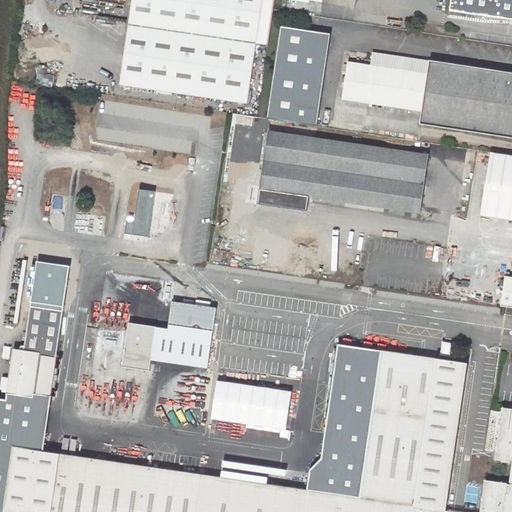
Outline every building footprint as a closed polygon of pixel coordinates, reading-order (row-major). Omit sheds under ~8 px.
[(132,0),(120,85),(248,103),(262,0),(132,0)] [(511,0),(451,0),(450,11),(511,20),(511,0)] [(322,126),(333,34),(284,29),(273,120),(322,126)] [(511,73),(430,61),(429,63),(375,55),(373,68),(368,103),(423,111),(421,124),(511,138),(511,73)] [(336,62),(331,97),(368,103),(373,68),(336,62)] [(39,75),(39,85),(54,86),(54,75),(39,75)] [(269,131),(258,204),(307,211),(308,204),(309,197),(321,198),(420,213),(429,155),(269,131)] [(511,156),(491,153),(482,216),(511,220),(511,156)] [(309,197),(308,204),(320,205),(321,198),(309,197)] [(55,253),(30,249),(26,273),(51,277),(55,253)] [(511,277),(505,277),(501,307),(511,308),(511,277)] [(172,302),(168,329),(129,323),(122,367),(150,371),(151,360),(208,368),(217,308),(172,302)] [(31,306),(24,351),(40,353),(40,356),(56,359),(64,312),(31,306)] [(95,340),(98,329),(89,327),(86,338),(95,340)] [(442,355),(453,356),(455,344),(444,342),(442,355)] [(382,351),(339,345),(322,460),(311,471),(307,491),(360,499),(382,351)] [(14,349),(7,394),(33,397),(34,394),(40,356),(40,353),(24,351),(14,349)] [(14,448),(3,511),(445,511),(468,364),(382,351),(360,499),(307,491),(41,452),(14,448)] [(56,359),(40,356),(34,394),(51,397),(56,359)] [(294,394),(217,383),(214,403),(291,414),(294,394)] [(0,511),(3,511),(14,448),(41,452),(51,397),(34,394),(33,397),(7,394),(6,400),(0,399),(0,511)] [(511,511),(511,409),(503,408),(495,460),(511,462),(511,463),(509,484),(485,480),(480,511),(511,511)]
